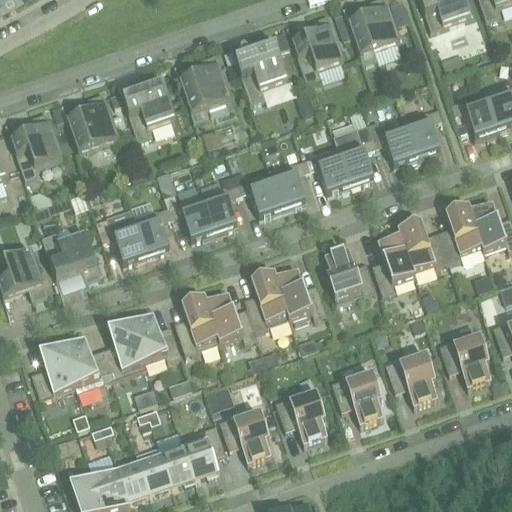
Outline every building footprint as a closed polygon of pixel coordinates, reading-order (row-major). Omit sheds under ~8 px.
[(431,0),(420,4),(418,0),(416,0),(430,38),(471,24),(462,0),(431,0)] [(511,0),(476,0),(487,29),(502,23),(498,15),(511,10),(511,0)] [(400,49),(384,3),(369,9),(373,21),(349,29),(342,7),(340,8),(362,72),(377,66),(374,58),(400,49)] [(390,11),(397,32),(409,30),(401,7),(390,11)] [(334,23),(343,48),(351,44),(343,19),(334,23)] [(344,68),(328,23),(313,28),(317,40),(293,48),(286,27),(284,28),(306,91),(321,86),(318,77),(344,68)] [(275,41),(279,55),(292,51),(286,36),(275,41)] [(272,42),(256,48),(261,59),(237,68),(229,47),(228,47),(237,73),(241,83),(250,110),(265,105),(262,97),(288,87),(272,42)] [(454,62),(458,75),(464,73),(461,59),(454,62)] [(231,107),(216,62),(200,67),(204,79),(180,87),(173,66),(171,66),(194,130),(208,125),(205,116),(231,107)] [(237,73),(228,77),(231,86),(241,83),(237,73)] [(161,81),(146,86),(150,98),(126,106),(119,85),(117,85),(139,149),(154,144),(151,135),(177,126),(161,81)] [(499,137),(511,132),(511,89),(497,95),(495,90),(483,94),(498,138),(499,137)] [(474,146),(485,142),(486,147),(500,142),(499,137),(498,138),(483,94),(482,95),(485,104),(463,112),(461,107),(450,111),(454,123),(465,119),(474,146)] [(110,103),(114,113),(124,110),(119,98),(110,103)] [(119,146),(103,101),(88,106),(92,118),(68,126),(61,105),(59,106),(78,160),(119,146)] [(351,114),(357,131),(370,126),(364,109),(351,114)] [(52,115),(57,129),(64,126),(61,112),(52,115)] [(438,116),(404,127),(419,170),(431,166),(430,161),(441,157),(431,131),(442,127),(438,116)] [(47,120),(32,126),(36,137),(12,146),(4,125),(3,125),(25,189),(40,183),(37,175),(63,166),(47,120)] [(403,128),(404,132),(382,140),(378,128),(367,132),(371,143),(375,155),(386,151),(393,174),(416,166),(418,170),(419,170),(404,127),(403,128)] [(365,159),(375,155),(371,143),(337,155),(350,194),(374,185),(365,159)] [(337,155),(303,167),(307,178),(317,175),(327,202),(350,194),(337,155)] [(303,167),(269,179),(282,217),(306,209),(297,182),(307,178),(303,167)] [(134,190),(148,185),(144,172),(129,177),(134,190)] [(259,225),(282,217),(269,179),(246,187),(243,179),(232,183),(239,202),(249,198),(259,225)] [(229,206),(239,202),(232,183),(222,186),(225,194),(201,202),(214,241),(238,233),(229,206)] [(191,249),(214,241),(201,202),(178,210),(175,201),(164,205),(167,214),(171,226),(181,222),(191,249)] [(469,214),(471,219),(470,219),(484,260),(506,253),(508,260),(511,258),(511,229),(510,225),(498,229),(492,211),(471,219),(469,214)] [(32,217),(36,229),(52,223),(47,212),(32,217)] [(167,214),(133,226),(146,264),(170,256),(160,229),(171,226),(167,214)] [(439,240),(438,240),(448,270),(461,266),(460,263),(481,256),(483,261),(484,260),(470,219),(471,219),(469,214),(445,222),(451,240),(440,244),(439,240)] [(123,273),(146,264),(133,226),(99,238),(103,249),(113,246),(123,273)] [(421,230),(398,239),(399,244),(400,243),(415,285),(416,284),(414,279),(435,272),(436,274),(448,270),(438,240),(437,240),(439,244),(427,248),(421,230)] [(85,290),(101,285),(85,239),(59,248),(56,240),(41,245),(63,308),(65,307),(58,286),(81,278),(85,290)] [(393,292),(415,285),(400,243),(399,244),(378,251),(384,269),(372,273),(382,303),(395,299),(393,292)] [(354,275),(348,256),(324,264),(330,281),(326,282),(336,311),(363,302),(363,304),(376,299),(366,271),(354,275)] [(48,303),(32,258),(6,267),(3,258),(0,259),(0,298),(10,327),(12,326),(4,305),(28,297),(32,309),(48,303)] [(298,279),(276,286),(275,287),(290,329),(312,321),(314,328),(327,323),(317,293),(305,297),(298,279)] [(256,303),(244,307),(247,316),(255,339),(288,328),(289,329),(290,329),(275,287),(276,286),(275,281),(251,289),(256,303)] [(511,291),(498,296),(505,312),(511,309),(511,291)] [(229,303),(207,310),(206,311),(221,352),(242,345),(244,351),(257,347),(254,339),(255,339),(247,316),(235,320),(229,303)] [(219,352),(221,352),(206,311),(207,310),(205,305),(181,313),(186,327),(174,331),(185,363),(219,351),(219,352)] [(153,323),(131,331),(146,376),(147,376),(145,371),(166,364),(167,369),(181,364),(173,340),(161,344),(153,323)] [(511,359),(511,329),(506,332),(505,330),(493,335),(502,363),(511,359)] [(114,357),(103,361),(112,388),(146,376),(131,331),(108,339),(114,357)] [(276,339),(281,352),(297,346),(292,333),(276,339)] [(461,378),(467,397),(491,388),(485,372),(489,370),(479,341),(452,351),(452,349),(439,353),(449,382),(461,378)] [(85,347),(63,355),(78,400),(112,388),(103,361),(104,364),(92,368),(85,347)] [(77,400),(78,400),(63,355),(40,362),(46,381),(32,386),(40,408),(75,395),(77,400)] [(414,415),(437,407),(431,390),(435,389),(426,364),(400,373),(398,368),(385,372),(395,400),(407,396),(414,415)] [(360,434),(383,426),(378,409),(382,408),(371,379),(345,388),(344,386),(331,391),(341,419),(353,415),(360,434)] [(233,407),(228,391),(206,399),(212,418),(234,410),(233,407)] [(304,453),(327,445),(322,428),(325,427),(315,398),(289,407),(288,405),(275,410),(285,438),(297,434),(304,453)] [(146,420),(149,427),(159,424),(156,416),(146,420)] [(247,473),(271,464),(265,448),(269,446),(259,417),(232,427),(232,425),(219,429),(229,458),(241,454),(247,473)] [(73,425),(77,437),(90,433),(85,420),(73,425)] [(149,427),(146,420),(137,423),(140,430),(149,427)] [(200,433),(179,441),(194,485),(217,477),(212,463),(224,459),(213,428),(200,433)] [(101,435),(103,443),(113,440),(111,432),(101,435)] [(103,443),(101,435),(92,439),(95,446),(103,443)] [(179,446),(158,453),(171,493),(194,485),(179,441),(177,441),(179,446)] [(74,445),(66,448),(70,459),(78,456),(74,445)] [(57,463),(70,459),(66,448),(53,452),(57,463)] [(158,458),(137,466),(149,501),(171,493),(158,453),(156,454),(158,458)] [(112,469),(127,511),(129,511),(129,508),(149,501),(137,466),(114,474),(112,469)] [(127,511),(112,469),(90,477),(102,511),(127,511)] [(90,482),(68,489),(75,511),(102,511),(90,477),(88,477),(90,482)]
